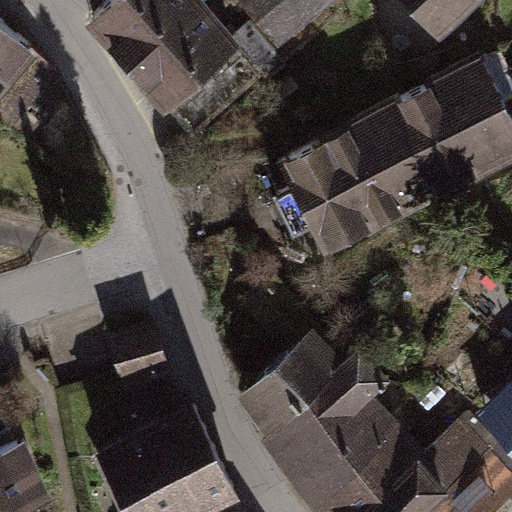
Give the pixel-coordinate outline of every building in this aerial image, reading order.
[(192,126),(260,64),(233,40),(243,31),(216,0),(95,0),(88,6),(192,126)] [(330,0),(240,0),(276,46),(330,0)] [(413,0),(437,26),(465,0),(413,0)] [(0,17),(0,117),(19,132),(59,72),(0,17)] [(511,105),(484,51),(284,148),(328,241),(467,176),(511,152),(511,105)] [(155,315),(107,329),(125,386),(174,370),(155,315)] [(345,353),(318,322),(240,386),(266,433),(305,491),(321,505),(327,511),(482,511),(511,488),(511,467),(465,415),(427,445),(373,384),(393,372),(361,338),(345,353)] [(511,370),(481,402),(511,436),(511,370)] [(193,395),(100,439),(132,511),(195,511),(243,489),(193,395)] [(0,437),(0,511),(38,511),(32,498),(51,489),(25,428),(0,437)]
